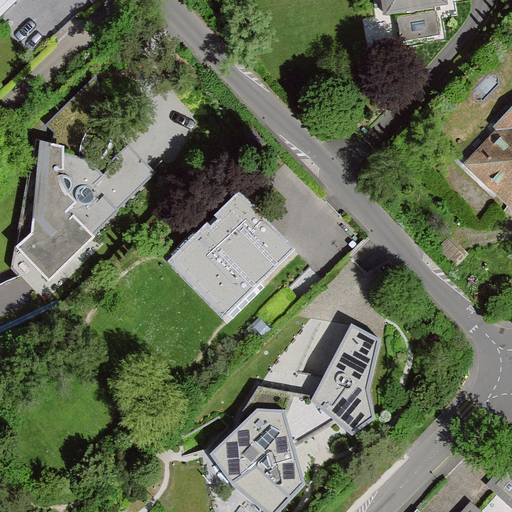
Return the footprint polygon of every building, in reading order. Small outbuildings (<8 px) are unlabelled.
[(0,0),(0,21),(21,0),(0,0)] [(444,3),(443,0),(383,0),(386,13),(397,11),(403,43),(441,37),(436,4),(444,3)] [(511,114),(462,165),(511,213),(511,114)] [(62,150),(40,147),(30,238),(15,253),(45,284),(152,181),(125,151),(99,176),(87,164),(61,160),(62,150)] [(296,251),(242,196),(171,265),(224,320),(296,251)] [(306,261),(325,280),(365,240),(346,221),(306,261)] [(0,316),(37,288),(21,268),(0,284),(0,316)] [(241,413),(249,419),(262,407),(295,408),(306,444),(340,420),(359,434),(383,418),(377,391),(387,338),(356,321),(315,394),(260,384),(241,413)] [(235,490),(262,511),(290,511),(317,485),(306,444),(295,408),(262,407),(249,419),(210,452),(235,490)] [(511,458),(487,485),(511,507),(511,458)] [(481,511),(471,503),(463,511),(481,511)]
